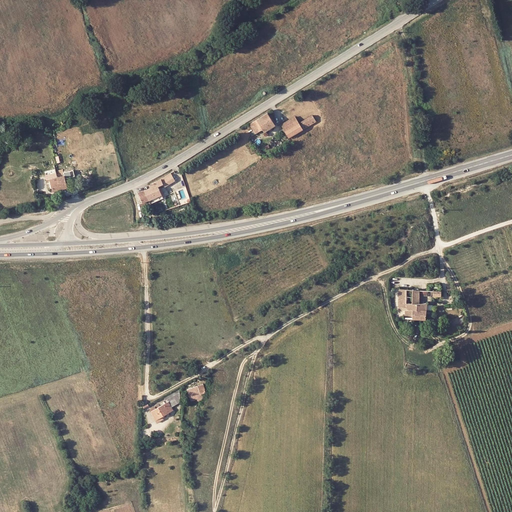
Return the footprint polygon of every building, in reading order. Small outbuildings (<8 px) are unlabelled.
[(254,130),(256,133),(263,129),(264,131),(275,124),(267,113),(250,124),(254,130)] [(299,123),(285,131),(289,137),(316,121),(312,115),(299,123)] [(285,131),(299,123),(295,116),(281,124),(285,131)] [(64,175),(65,179),(74,176),(72,169),(59,172),(60,176),(64,175)] [(147,195),(149,200),(150,203),(163,197),(162,194),(161,193),(159,188),(158,186),(163,184),(165,186),(175,180),(171,172),(168,174),(159,180),(149,184),(150,187),(152,192),(147,195)] [(64,175),(60,176),(57,177),(50,179),(53,191),(67,187),(65,179),(64,175)] [(143,202),(149,200),(147,195),(152,192),(150,187),(139,193),(143,202)] [(405,316),(412,317),(412,307),(413,304),(419,303),(419,290),(400,290),(399,310),(405,310),(405,316)] [(426,303),(419,303),(413,304),(412,307),(416,307),(415,318),(425,319),(426,303)] [(205,383),(201,384),(188,389),(191,400),(198,398),(197,400),(200,401),(206,387),(205,383)] [(155,408),(150,411),(155,419),(161,416),(173,409),(171,406),(180,402),(179,389),(165,398),(166,400),(167,402),(164,403),(155,408)]
